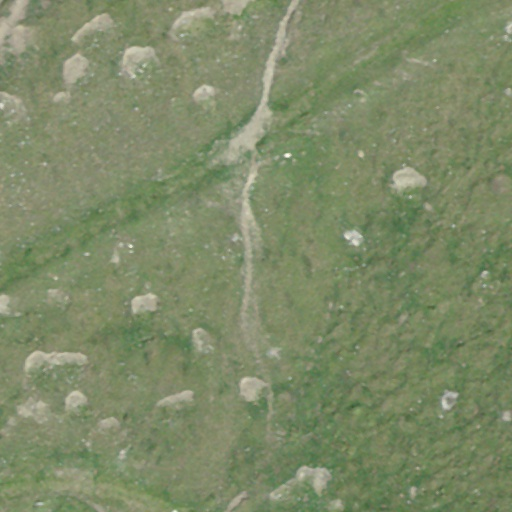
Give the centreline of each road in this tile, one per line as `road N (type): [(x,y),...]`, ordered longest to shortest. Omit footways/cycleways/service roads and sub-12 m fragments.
road 1 (track): [(483,0),(0,269)]
road 2 (track): [(0,511),(55,485),(183,502),(193,511)]
